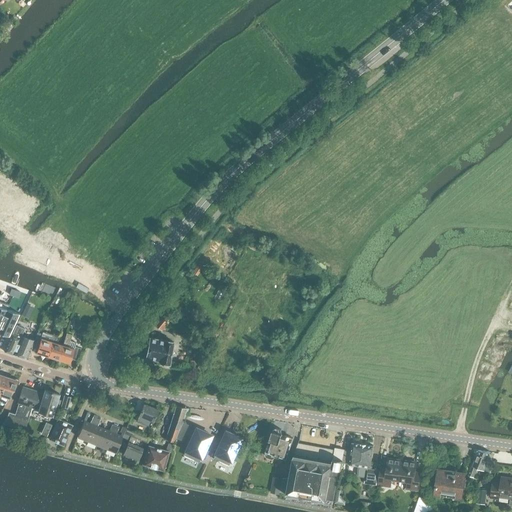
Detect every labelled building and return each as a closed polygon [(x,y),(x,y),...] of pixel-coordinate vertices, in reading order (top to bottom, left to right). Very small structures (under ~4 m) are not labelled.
[(193,272),(198,276),(206,263),(201,260),(193,272)] [(6,309),(0,323),(0,331),(9,334),(18,313),(6,309)] [(154,323),(162,330),(172,318),(164,312),(154,323)] [(17,324),(4,351),(15,354),(22,335),(25,328),(17,324)] [(53,340),(48,356),(59,359),(63,344),(57,342),(59,336),(58,336),(60,330),(56,329),(54,334),(53,340)] [(35,339),(31,350),(37,351),(36,352),(48,356),(53,340),(54,334),(44,331),(43,334),(37,332),(35,339)] [(63,344),(59,359),(70,363),(71,360),(71,358),(72,358),(77,360),(80,351),(81,348),(77,347),(75,346),(76,343),(76,342),(70,341),(72,334),(67,333),(63,344)] [(22,335),(15,354),(28,358),(31,350),(35,339),(22,335)] [(160,361),(170,363),(174,342),(150,337),(146,358),(160,360),(160,361)] [(0,392),(8,377),(4,375),(4,374),(0,372),(0,392)] [(0,401),(0,402),(5,404),(9,397),(19,380),(12,377),(12,378),(8,377),(0,392),(0,401)] [(9,412),(3,431),(23,437),(32,408),(34,408),(40,392),(23,386),(18,403),(19,403),(15,414),(9,412)] [(40,392),(34,408),(38,409),(37,411),(53,416),(56,417),(58,409),(55,408),(59,394),(45,389),(44,393),(40,392)] [(61,406),(67,408),(71,397),(64,395),(61,406)] [(137,421),(151,426),(158,409),(144,404),(137,421)] [(165,439),(173,441),(180,426),(182,422),(188,407),(176,405),(165,439)] [(84,420),(77,436),(87,440),(96,417),(97,415),(94,414),(91,423),(87,421),(90,412),(88,412),(84,420)] [(48,438),(63,444),(72,424),(58,417),(48,438)] [(96,417),(87,440),(97,444),(103,428),(97,425),(100,419),(96,417)] [(45,422),(40,434),(46,437),(51,425),(45,422)] [(103,428),(97,444),(106,448),(116,425),(112,423),(110,430),(103,428)] [(116,425),(106,448),(116,452),(122,436),(123,435),(116,433),(119,426),(116,425)] [(209,451),(205,449),(212,435),(196,428),(184,455),(199,462),(201,458),(205,459),(209,451)] [(265,455),(266,457),(272,459),(275,458),(276,455),(286,459),(293,438),(282,434),(282,433),(281,430),(275,428),(273,430),(272,430),(266,452),(265,455)] [(133,431),(131,435),(137,438),(139,439),(141,434),(133,431)] [(213,459),(229,466),(241,438),(226,431),(217,450),(213,459)] [(123,435),(122,436),(130,439),(124,453),(138,459),(143,447),(135,444),(137,438),(131,435),(124,433),(123,435)] [(148,444),(143,464),(164,470),(169,450),(171,450),(173,443),(169,442),(167,449),(150,445),(148,444)] [(371,466),(374,445),(353,442),(352,451),(350,463),(350,464),(360,465),(359,471),(361,473),(366,474),(365,483),(377,485),(378,470),(372,469),(372,466),(371,466)] [(290,477),(287,494),(326,500),(332,501),(338,468),(341,469),(345,449),(335,448),(335,449),(332,463),(294,456),(290,477)] [(350,463),(352,451),(345,450),(343,461),(350,463)] [(468,475),(473,477),(476,467),(488,472),(492,464),(486,462),(490,452),(490,451),(478,450),(468,475)] [(392,479),(400,480),(403,460),(388,458),(386,472),(380,471),(378,485),(390,487),(392,479)] [(403,460),(400,480),(407,481),(406,489),(419,491),(421,477),(415,476),(417,462),(403,460)] [(435,493),(461,496),(464,475),(438,471),(435,493)] [(274,476),(271,492),(279,494),(279,492),(282,478),(274,476)] [(510,505),(511,504),(511,479),(511,477),(501,476),(501,480),(493,479),(490,497),(499,498),(499,496),(511,498),(510,505)] [(290,477),(282,478),(279,492),(287,494),(290,477)] [(335,503),(346,505),(347,499),(343,495),(344,490),(338,489),(335,503)] [(479,489),(478,498),(486,500),(488,490),(479,489)] [(414,511),(431,511),(435,502),(419,497),(414,511)]
